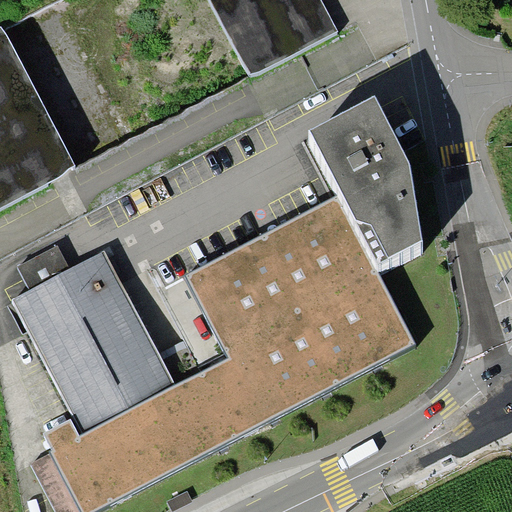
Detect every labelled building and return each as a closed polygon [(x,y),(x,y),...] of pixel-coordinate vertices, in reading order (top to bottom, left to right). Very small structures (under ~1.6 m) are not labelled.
[(204,0),(245,78),(335,32),(319,0),(318,0),(204,0)] [(0,36),(0,213),(73,175),(34,100),(0,36)] [(370,110),(307,143),(324,176),(336,198),(378,276),(418,253),(407,177),(370,110)] [(220,146),(89,215),(95,226),(122,212),(129,226),(233,171),(220,146)] [(378,276),(336,198),(185,278),(228,359),(211,368),(174,390),(84,437),(50,454),(81,511),(104,511),(415,346),(378,276)] [(31,294),(13,303),(84,437),(174,390),(112,272),(103,255),(66,274),(55,252),(19,270),(31,294)] [(187,492),(168,502),(173,511),(192,501),(187,492)]
